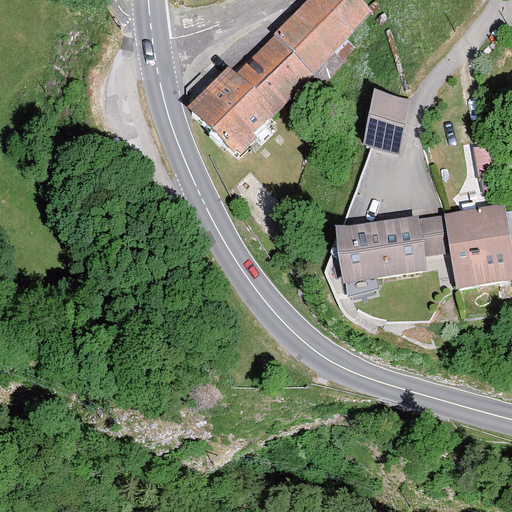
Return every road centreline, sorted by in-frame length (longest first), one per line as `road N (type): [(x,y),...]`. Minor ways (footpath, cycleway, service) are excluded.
road 1 (secondary): [(511,419),(362,375),(318,354),(283,322),(206,210),(158,86),(150,39)]
road 2 (residential): [(267,0),(150,39)]
